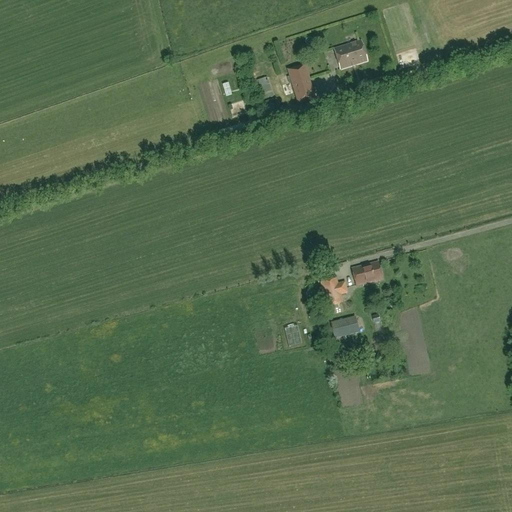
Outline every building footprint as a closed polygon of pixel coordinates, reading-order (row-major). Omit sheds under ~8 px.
[(367,61),(361,41),(334,49),(340,69),(367,61)] [(299,79),(296,68),(288,70),(298,103),(314,98),(308,76),(299,79)] [(329,75),(322,77),(325,85),(332,83),(329,75)] [(267,76),(259,80),(268,99),(273,96),(271,93),(274,91),(267,76)] [(382,279),(378,261),(352,268),(356,286),(382,279)] [(320,283),(326,308),(343,304),(341,296),(348,294),(345,282),(338,283),(336,278),(320,283)] [(355,316),(330,323),(334,339),(359,333),(355,316)]
